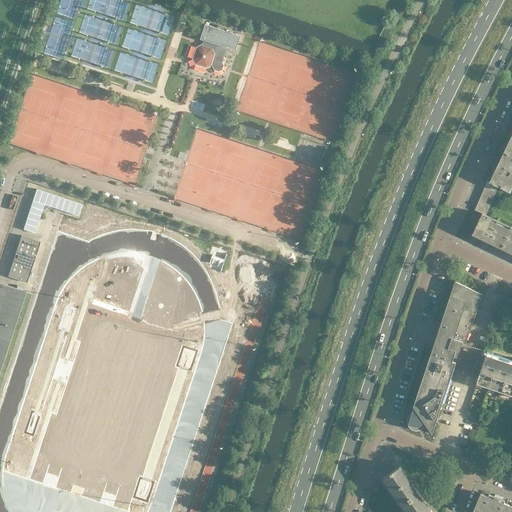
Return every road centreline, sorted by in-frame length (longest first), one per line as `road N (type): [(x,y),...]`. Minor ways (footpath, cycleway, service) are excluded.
road 1 (primary): [(497,0),(391,217),(294,511)]
road 2 (primary): [(328,511),(421,230),(511,39)]
road 3 (unclassified): [(0,206),(13,167),(25,161),(309,257)]
road 4 (residential): [(375,428),(442,238)]
road 5 (residential): [(442,238),(511,86)]
